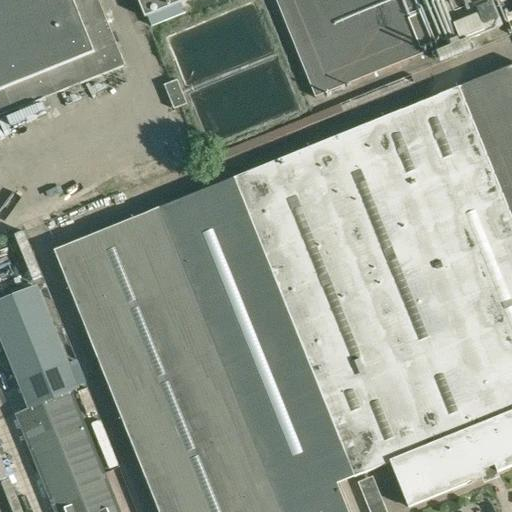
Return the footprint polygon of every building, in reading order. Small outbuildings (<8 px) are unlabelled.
[(0,0),(0,116),(12,112),(125,67),(98,0),(0,0)] [(141,0),(149,16),(188,0),(141,0)] [(276,0),(316,98),(425,55),(423,50),(434,46),(437,53),(503,26),(492,0),(276,0)] [(495,0),(499,9),(509,5),(506,0),(495,0)] [(180,4),(149,16),(153,26),(184,13),(180,4)] [(510,34),(511,33),(511,12),(511,11),(502,14),(510,34)] [(348,511),(337,484),(330,466),(346,459),(354,478),(391,463),(409,509),(497,473),(498,474),(511,467),(511,67),(160,209),(54,253),(158,511),(348,511)] [(174,110),(187,104),(178,80),(165,86),(174,110)] [(48,370),(18,297),(0,304),(0,334),(20,381),(48,370)] [(119,511),(71,393),(14,416),(53,511),(119,511)] [(369,511),(387,511),(383,502),(369,508),(369,511)]
